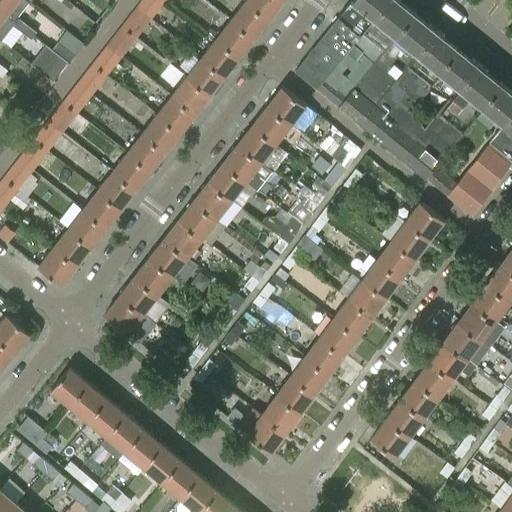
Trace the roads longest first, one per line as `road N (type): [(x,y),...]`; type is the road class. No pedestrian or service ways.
road 1 (residential): [(482,233),(282,499)]
road 2 (residential): [(73,320),(271,63)]
road 3 (residential): [(282,499),(93,348),(73,320)]
road 4 (residential): [(482,233),(271,63)]
road 5 (residential): [(0,163),(127,0)]
